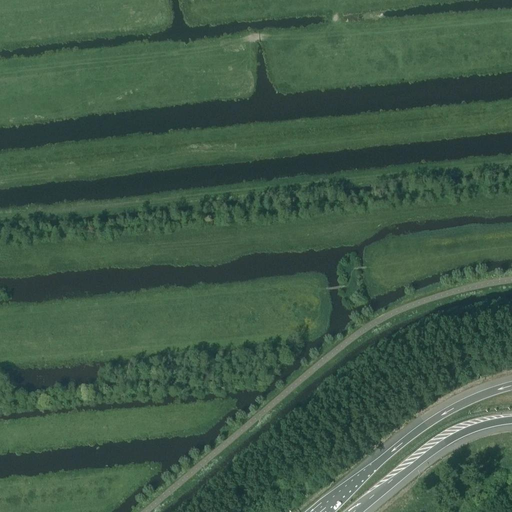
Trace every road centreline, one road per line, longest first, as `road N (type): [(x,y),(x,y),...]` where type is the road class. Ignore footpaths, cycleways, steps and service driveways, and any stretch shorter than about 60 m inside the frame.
road 1 (motorway): [(511,386),(425,425),(315,511)]
road 2 (motorway): [(353,511),(451,438),(511,420)]
